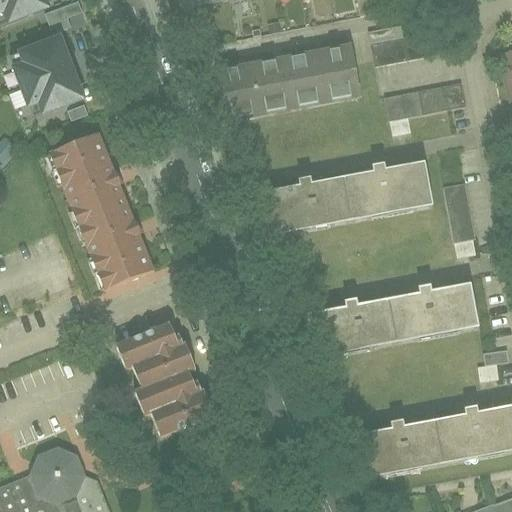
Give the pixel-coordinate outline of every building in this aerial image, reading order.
[(52,16),(45,0),(0,0),(0,22),(4,21),(8,33),(52,16)] [(87,105),(61,41),(19,58),(24,70),(14,74),(30,113),(38,110),(43,122),(87,105)] [(355,53),(277,65),(285,114),(363,102),(355,53)] [(511,54),(498,58),(507,106),(511,105),(511,54)] [(277,65),(199,78),(207,127),(285,114),(277,65)] [(382,100),(389,138),(408,135),(405,120),(464,110),(460,86),(382,100)] [(50,161),(77,230),(125,212),(97,143),(50,161)] [(429,217),(421,171),(381,178),(379,172),(367,174),(368,180),(309,190),(308,184),(297,186),(298,192),(245,201),(253,247),(429,217)] [(463,185),(442,188),(451,260),(473,257),(463,185)] [(77,230),(104,300),(152,281),(125,212),(77,230)] [(471,336),(464,291),(423,297),(422,291),(409,293),(410,300),(351,309),(350,304),(339,305),(340,311),(287,320),(295,366),(471,336)] [(164,327),(107,349),(115,371),(173,349),(164,327)] [(189,367),(181,348),(121,372),(129,392),(189,367)] [(497,382),(496,366),(506,365),(505,353),(477,355),(479,383),(497,382)] [(185,374),(130,397),(139,418),(194,395),(185,374)] [(200,399),(143,421),(152,443),(208,421),(200,399)] [(511,458),(511,411),(481,417),(480,410),(467,413),(468,419),(409,429),(408,423),(397,425),(398,431),(345,440),(353,485),(511,458)] [(45,511),(109,511),(103,492),(72,502),(80,487),(81,477),(77,464),(68,456),(52,453),(37,459),(28,469),(27,483),(32,495),(43,505),(54,509),(45,511)] [(511,511),(511,503),(489,511),(511,511)]
